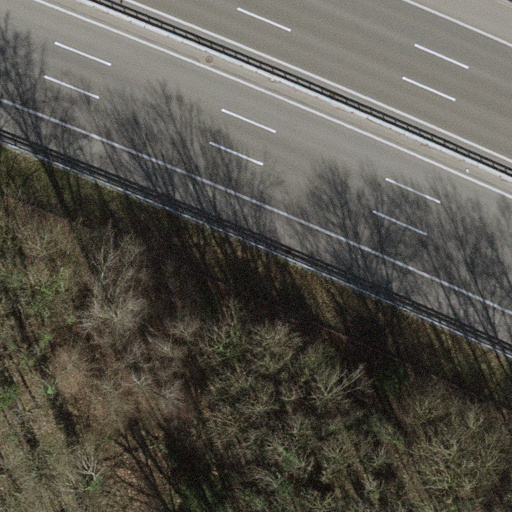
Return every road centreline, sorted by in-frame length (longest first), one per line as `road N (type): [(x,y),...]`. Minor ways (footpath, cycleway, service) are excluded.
road 1 (motorway): [(0,51),(511,273)]
road 2 (motorway): [(511,106),(263,0)]
